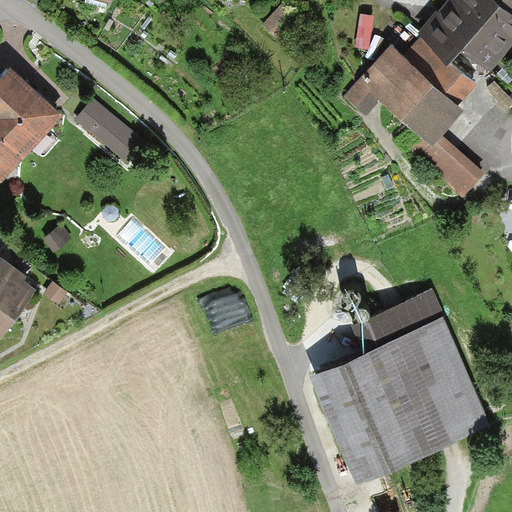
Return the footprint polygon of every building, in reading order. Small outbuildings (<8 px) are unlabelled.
[(433,3),(416,24),(449,52),(462,37),(491,62),(511,37),(511,2),(509,0),(439,0),(435,5),(433,3)] [(403,49),(460,97),(477,76),(449,52),(420,28),(403,49)] [(389,38),(358,75),(381,94),(425,131),(434,138),(441,130),(465,101),(460,97),(403,49),(389,38)] [(65,105),(10,57),(0,68),(0,172),(4,176),(65,105)] [(381,94),(358,75),(339,97),(363,116),(381,94)] [(129,140),(80,100),(71,110),(120,151),(129,140)] [(441,130),(434,138),(425,131),(410,149),(462,193),(484,167),(441,130)] [(57,225),(44,235),(55,249),(68,239),(57,225)] [(6,265),(0,273),(0,323),(31,284),(6,265)] [(348,320),(360,349),(440,315),(428,286),(348,320)] [(360,349),(304,372),(351,482),(487,425),(440,315),(360,349)]
